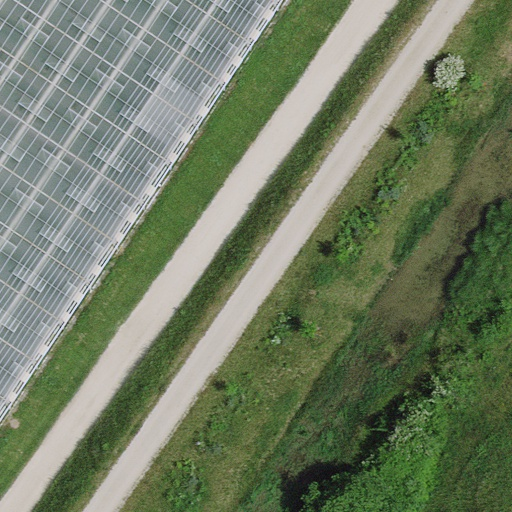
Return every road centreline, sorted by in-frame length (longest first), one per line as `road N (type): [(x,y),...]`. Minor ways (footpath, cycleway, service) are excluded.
road 1 (track): [(372,0),(13,511)]
road 2 (track): [(457,0),(101,511)]
